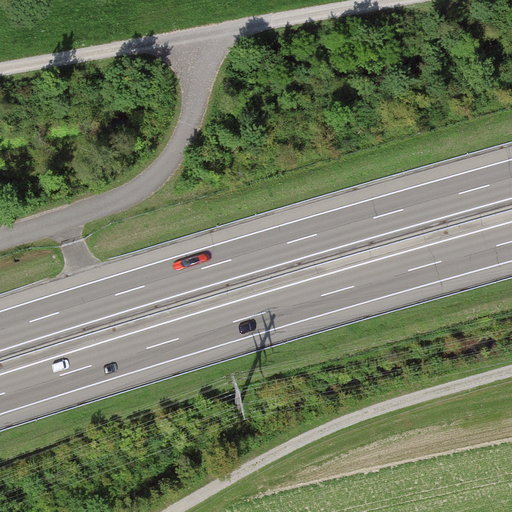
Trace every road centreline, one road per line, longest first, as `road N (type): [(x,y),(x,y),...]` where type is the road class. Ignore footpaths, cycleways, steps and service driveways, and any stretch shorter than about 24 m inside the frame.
road 1 (motorway): [(0,396),(511,242)]
road 2 (motorway): [(511,180),(0,332)]
road 3 (track): [(174,511),(336,425),(511,372)]
road 4 (track): [(0,240),(119,200),(156,178),(180,145),(196,96),(198,35)]
road 5 (track): [(198,35),(0,71)]
road 6 (track): [(394,0),(198,35)]
